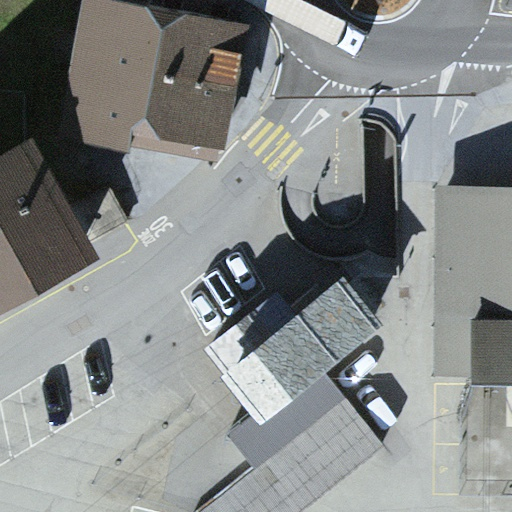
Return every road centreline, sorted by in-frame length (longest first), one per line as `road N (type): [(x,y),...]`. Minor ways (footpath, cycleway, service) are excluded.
road 1 (residential): [(335,59),(324,86),(185,258)]
road 2 (residential): [(0,372),(185,258)]
road 3 (primary): [(335,59),(369,68),(425,54),(451,32),(467,0)]
